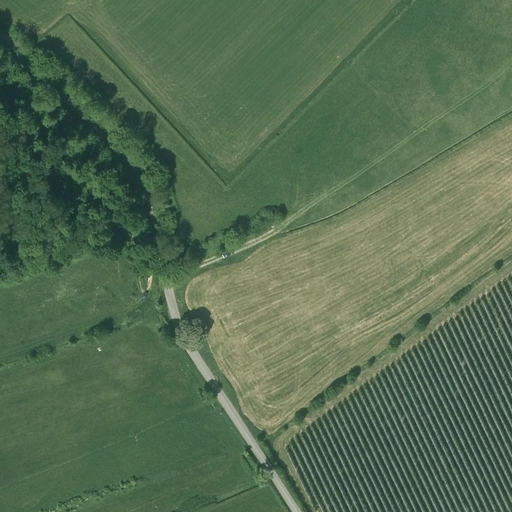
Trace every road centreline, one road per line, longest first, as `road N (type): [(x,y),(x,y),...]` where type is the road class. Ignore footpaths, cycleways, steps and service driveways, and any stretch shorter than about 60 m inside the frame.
road 1 (unclassified): [(297,511),(179,327),(144,183),(0,35)]
road 2 (track): [(511,110),(338,212),(165,276)]
